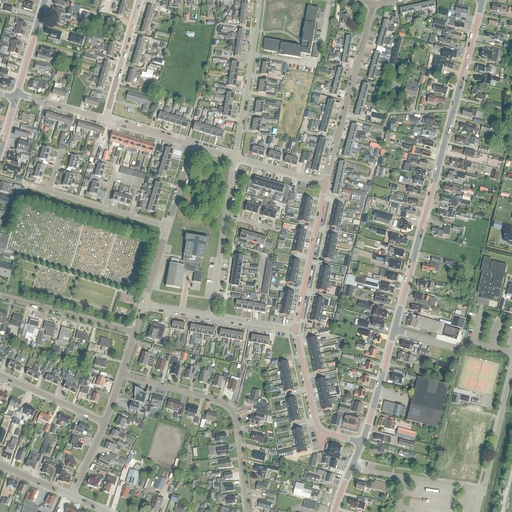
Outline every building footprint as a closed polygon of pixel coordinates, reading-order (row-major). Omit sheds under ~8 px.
[(23,8),(31,10),(33,4),(20,0),(19,4),(24,5),(23,8)] [(54,0),(53,4),(67,8),(65,15),(77,18),(80,8),(88,10),(88,9),(68,3),(56,0),(54,0)] [(420,5),(413,6),(414,11),(418,11),(419,14),(422,14),(422,12),(420,5)] [(466,15),(468,8),(457,5),(455,12),(456,12),(455,18),(460,19),(461,14),(466,15)] [(493,6),(492,6),(491,9),(492,9),(492,11),(499,13),(499,12),(501,13),(501,12),(505,13),(506,8),(502,7),(502,6),(497,5),(497,6),(493,5),(493,6)] [(148,6),(147,13),(152,14),(155,15),(155,13),(156,13),(156,12),(153,11),(154,8),(148,6)] [(310,56),(317,13),(318,13),(319,9),(311,8),(311,6),(308,6),(301,47),(282,44),(282,42),(264,39),(264,43),(265,43),(264,50),(278,53),(278,55),(301,58),(301,54),(306,55),(306,57),(310,57),(310,56)] [(49,17),(64,21),(64,19),(70,21),(71,17),(63,15),(64,11),(52,7),(49,17)] [(343,24),(348,25),(349,16),(344,16),(345,12),(341,12),(340,23),(343,24)] [(84,13),(81,22),(87,23),(90,15),(84,13)] [(459,27),(463,28),(464,24),(456,22),(457,21),(450,19),(449,26),(459,28),(459,27)] [(17,24),(16,28),(26,31),(27,25),(18,22),(18,21),(15,20),(14,24),(17,24)] [(384,20),(382,27),(391,30),(392,27),(388,26),(389,22),(384,20)] [(452,38),(460,40),(461,35),(453,33),(454,30),(444,27),(445,27),(433,24),(432,29),(444,32),(442,36),(452,38)] [(143,26),(141,32),(146,34),(147,30),(150,31),(151,28),(148,27),(143,26)] [(26,31),(16,28),(14,34),(24,37),(26,31)] [(49,38),(59,40),(61,32),(46,28),(45,33),(50,35),(49,38)] [(69,32),(67,39),(80,41),(81,34),(69,32)] [(491,38),(490,39),(493,40),(494,39),(495,40),(501,42),(502,38),(500,38),(501,36),(486,32),(485,37),(491,38)] [(381,34),(379,40),(388,43),(389,40),(385,39),(386,35),(381,34)] [(233,38),(237,39),(236,43),(242,44),(243,37),(237,36),(233,36),(233,38)] [(451,41),(451,40),(438,37),(438,39),(439,40),(439,42),(450,45),(450,44),(452,43),(451,41)] [(139,38),(137,45),(146,47),(146,45),(146,44),(144,43),(145,40),(139,38)] [(397,38),(389,64),(390,65),(391,62),(395,63),(395,62),(397,63),(396,65),(399,66),(399,65),(405,66),(406,61),(400,59),(400,60),(399,60),(399,59),(398,59),(397,61),(396,60),(402,39),(397,38)] [(379,40),(377,47),(382,48),(383,44),(387,45),(388,43),(379,40)] [(12,41),(10,47),(20,49),(22,44),(12,41)] [(105,46),(104,48),(108,49),(113,51),(115,44),(110,43),(109,45),(105,44),(105,46)] [(341,45),(341,46),(345,47),(344,50),(349,51),(351,44),(345,43),(342,43),(341,45)] [(453,52),(449,51),(449,50),(442,48),(443,46),(435,43),(434,48),(443,51),(441,57),(451,59),(452,57),(455,58),(457,54),(453,52)] [(137,45),(136,51),(141,53),(142,50),(145,50),(146,47),(137,45)] [(318,59),(320,46),(314,45),(312,58),(318,59)] [(39,51),(41,52),(49,55),(49,54),(52,55),(56,57),(57,51),(54,50),(53,50),(50,49),(51,48),(43,46),(43,47),(41,47),(39,51)] [(20,49),(10,47),(9,53),(18,55),(20,49)] [(103,51),(102,54),(103,55),(106,56),(109,57),(111,57),(113,51),(108,49),(104,48),(104,51),(103,51)] [(492,48),(491,52),(482,50),(480,57),(481,58),(481,59),(486,60),(486,59),(490,60),(490,61),(496,63),(499,50),(492,48)] [(231,52),(235,53),(234,57),(240,58),(241,51),(231,49),(231,52)] [(136,51),(134,58),(139,59),(142,60),(143,58),(144,56),(140,55),(141,53),(136,51)] [(381,54),(380,57),(383,58),(383,59),(385,60),(387,60),(387,63),(388,63),(391,54),(387,53),(383,52),(382,54),(381,54)] [(45,54),(45,55),(39,53),(37,59),(48,62),(51,60),(52,57),(45,54)] [(375,53),(374,59),(383,62),(383,59),(383,58),(380,57),(381,54),(375,53)] [(453,69),(454,65),(445,62),(446,59),(435,57),(435,56),(430,55),(429,58),(430,58),(429,63),(433,64),(432,67),(435,68),(434,72),(440,73),(441,70),(442,69),(441,68),(442,66),(444,67),(448,68),(453,69)] [(4,56),(2,64),(7,66),(7,68),(14,70),(14,69),(15,69),(16,67),(15,67),(16,64),(8,62),(9,57),(4,56)] [(151,56),(150,58),(155,60),(154,64),(163,66),(165,60),(151,56)] [(339,59),(343,60),(342,63),(347,64),(348,57),(339,56),(339,59)] [(134,58),(132,65),(137,66),(138,62),(141,63),(142,60),(139,59),(134,58)] [(263,63),(262,69),(269,70),(271,70),(275,71),(275,69),(272,68),(272,67),(270,67),(270,64),(271,61),(264,60),(263,63)] [(99,65),(99,67),(108,70),(110,63),(105,62),(103,66),(99,64),(99,65)] [(34,70),(39,71),(39,72),(43,73),(45,69),(50,70),(50,68),(52,68),(52,67),(41,63),(41,64),(36,63),(34,70)] [(372,66),(370,72),(379,75),(380,72),(376,71),(377,67),(372,66)] [(98,70),(102,71),(101,75),(106,76),(108,70),(99,67),(98,70)] [(56,75),(64,78),(66,71),(58,69),(56,75)] [(130,70),(128,77),(134,79),(136,79),(137,77),(138,77),(139,73),(135,72),(130,70)] [(370,72),(368,79),(373,80),(374,76),(378,77),(379,75),(370,72)] [(0,84),(1,85),(2,86),(4,87),(4,86),(9,88),(11,82),(3,80),(4,76),(0,74),(0,84)] [(332,76),(332,77),(336,78),(335,81),(340,83),(342,76),(337,75),(333,74),(332,77),(332,76)] [(96,78),(95,80),(99,81),(104,83),(106,76),(101,75),(100,78),(96,77),(96,78)] [(476,76),(474,81),(483,83),(483,84),(490,85),(491,80),(492,77),(484,75),(485,75),(484,78),(482,78),(476,76)] [(48,83),(40,80),(39,84),(30,81),(28,88),(38,91),(38,88),(45,90),(47,86),(48,83)] [(94,83),(98,85),(97,88),(102,90),(104,83),(99,81),(95,80),(94,83)] [(52,94),(59,96),(60,91),(61,89),(62,86),(63,82),(60,82),(59,85),(57,84),(56,90),(53,89),(52,94)] [(315,88),(314,91),(321,93),(322,90),(317,88),(319,84),(316,83),(315,88)] [(415,97),(417,89),(418,86),(407,83),(406,86),(404,94),(415,97)] [(362,90),(361,92),(363,92),(367,93),(371,94),(371,93),(367,92),(369,85),(363,84),(362,90)] [(434,89),(433,91),(434,91),(438,92),(439,93),(440,93),(441,94),(442,93),(446,94),(447,92),(447,88),(446,88),(440,86),(435,85),(434,89)] [(328,89),(328,90),(332,91),(331,94),(336,96),(338,89),(333,88),(329,87),(329,89),(328,89)] [(59,96),(65,98),(66,93),(67,90),(61,89),(60,91),(59,96)] [(472,90),(472,92),(472,93),(472,94),(472,95),(477,96),(477,97),(476,97),(476,98),(476,99),(483,101),(484,96),(480,95),(481,91),(473,89),(473,90),(472,90)] [(149,106),(151,99),(128,92),(126,100),(144,105),(142,111),(146,113),(148,106),(149,106)] [(427,102),(427,103),(429,103),(429,104),(431,104),(432,104),(434,105),(434,104),(435,103),(438,104),(438,103),(444,104),(445,99),(436,97),(437,95),(429,93),(428,97),(428,100),(427,100),(427,102)] [(84,102),(84,103),(90,105),(92,100),(94,95),(91,94),(91,96),(90,95),(89,99),(85,98),(84,102)] [(92,100),(90,105),(97,107),(99,102),(95,101),(96,97),(96,96),(94,95),(92,100)] [(322,107),(324,107),(333,109),(335,102),(329,100),(327,106),(325,105),(323,105),(322,107)] [(357,106),(357,108),(359,108),(363,109),(365,110),(366,108),(363,107),(364,105),(367,106),(370,107),(371,103),(365,101),(359,100),(357,106)] [(490,109),(503,113),(505,106),(492,102),(490,109)] [(326,110),(325,116),(330,118),(333,109),(324,107),(324,109),(326,110)] [(356,109),(355,116),(360,118),(362,113),(366,114),(366,110),(365,110),(363,109),(359,108),(357,108),(356,109)] [(215,110),(215,112),(223,113),(222,116),(228,117),(230,118),(231,112),(223,110),(221,110),(218,110),(215,109),(215,110)] [(463,111),(462,116),(470,118),(471,117),(475,118),(477,110),(472,109),(471,111),(467,110),(467,112),(463,111)] [(159,112),(157,120),(163,121),(165,114),(166,112),(164,112),(163,111),(162,113),(159,112)] [(27,123),(28,120),(31,121),(31,119),(29,118),(29,115),(20,113),(18,121),(27,123)] [(46,113),(45,118),(48,119),(47,123),(48,123),(50,124),(53,115),(46,113)] [(53,115),(50,124),(53,124),(53,125),(54,121),(58,122),(59,117),(53,115)] [(171,116),(169,123),(174,125),(176,118),(177,116),(175,115),(174,117),(171,116)] [(421,118),(409,115),(408,121),(419,123),(421,118)] [(316,120),(315,122),(326,125),(328,126),(328,124),(330,118),(324,116),(323,122),(319,121),(316,120)] [(424,117),(422,123),(425,124),(438,127),(439,123),(434,122),(435,118),(432,118),(427,116),(426,118),(424,117)] [(59,117),(58,122),(62,123),(60,127),(61,127),(63,128),(66,119),(59,117)] [(66,119),(63,128),(66,128),(67,129),(70,130),(71,126),(73,120),(66,119)] [(254,119),(253,125),(260,127),(268,128),(268,126),(266,125),(266,124),(265,124),(261,124),(261,121),(257,120),(254,119)] [(77,127),(76,131),(79,132),(80,133),(80,132),(82,133),(85,124),(78,122),(77,127)] [(195,123),(192,130),(198,132),(200,125),(201,123),(199,122),(198,122),(198,124),(195,123)] [(315,122),(314,124),(322,126),(320,132),(326,134),(328,127),(328,126),(326,125),(315,122)] [(27,126),(21,124),(20,129),(36,134),(38,129),(36,128),(27,126)] [(85,124),(82,133),(85,134),(86,130),(90,131),(91,126),(85,124)] [(200,125),(198,132),(204,134),(206,127),(207,125),(205,124),(204,126),(200,125)] [(467,133),(472,134),(472,131),(475,132),(476,127),(474,126),(473,127),(468,126),(460,124),(459,128),(463,129),(462,132),(467,133)] [(350,131),(350,133),(352,133),(356,134),(360,135),(360,136),(367,137),(368,134),(361,132),(361,133),(357,131),(358,126),(352,125),(350,131)] [(481,131),(490,133),(491,127),(482,125),(481,131)] [(90,131),(89,136),(93,137),(93,136),(95,137),(98,128),(91,126),(90,131)] [(212,128),(210,135),(215,137),(217,130),(218,128),(216,127),(215,127),(215,129),(212,128)] [(428,138),(429,136),(435,138),(436,131),(433,131),(433,128),(427,127),(424,137),(428,138)] [(98,128),(95,137),(98,138),(99,134),(103,135),(105,130),(98,128)] [(15,134),(16,134),(16,135),(25,138),(25,137),(27,138),(29,133),(16,129),(15,134)] [(109,142),(108,145),(110,146),(111,143),(115,144),(118,134),(112,132),(109,142)] [(350,134),(348,141),(354,142),(355,139),(355,138),(359,139),(360,135),(356,134),(352,133),(350,133),(350,134)] [(118,134),(115,144),(119,145),(118,148),(120,149),(124,135),(118,134)] [(124,135),(120,149),(123,150),(124,146),(127,147),(130,137),(124,135)] [(130,137),(127,147),(131,148),(130,152),(132,152),(136,139),(130,137)] [(423,145),(432,148),(434,143),(426,141),(426,139),(417,137),(417,140),(420,141),(419,144),(423,145)] [(464,144),(463,146),(468,147),(469,144),(474,145),(475,139),(465,137),(465,139),(461,138),(457,137),(457,138),(456,138),(456,141),(456,142),(464,144)] [(136,139),(132,152),(135,153),(136,150),(140,151),(142,141),(136,139)] [(315,144),(315,146),(318,147),(322,148),(324,148),(324,147),(326,140),(320,139),(319,144),(315,144)] [(19,141),(16,150),(21,152),(21,153),(21,154),(20,156),(21,156),(28,158),(30,154),(33,145),(19,141)] [(142,141),(140,151),(143,152),(142,155),(145,156),(148,142),(142,141)] [(346,147),(346,149),(348,149),(351,150),(356,151),(360,152),(360,150),(357,149),(357,146),(358,143),(354,142),(348,141),(346,147)] [(148,142),(145,156),(147,157),(148,153),(152,154),(155,144),(148,142)] [(372,142),(371,146),(382,150),(384,146),(372,142)] [(39,145),(39,147),(42,148),(41,153),(48,156),(50,150),(50,149),(43,147),(43,146),(39,145)] [(158,145),(156,151),(160,152),(160,153),(162,153),(171,156),(173,150),(166,148),(165,151),(163,151),(161,150),(162,147),(158,145)] [(254,147),(252,154),(258,155),(260,146),(258,145),(258,148),(254,147)] [(315,146),(314,148),(318,149),(316,155),(322,156),(324,150),(324,148),(322,148),(318,147),(315,146)] [(411,146),(409,153),(414,155),(414,153),(422,155),(421,156),(424,157),(424,156),(430,158),(431,153),(426,151),(423,150),(423,152),(419,151),(419,149),(416,149),(416,147),(411,146)] [(479,152),(487,154),(489,149),(480,146),(479,152)] [(453,152),(457,153),(457,154),(461,155),(464,156),(473,158),(475,152),(465,149),(465,151),(462,150),(454,148),(454,149),(453,149),(453,151),(453,152)] [(345,150),(343,157),(349,158),(350,154),(351,152),(355,153),(356,151),(351,150),(348,149),(346,149),(345,150)] [(270,151),(268,158),(274,160),(277,151),(275,150),(274,152),(270,151)] [(36,157),(34,161),(41,163),(42,160),(46,162),(48,156),(41,153),(39,158),(36,157)] [(161,155),(161,156),(163,157),(162,159),(169,162),(171,156),(162,153),(161,155)] [(8,157),(7,159),(8,160),(12,161),(12,163),(12,164),(12,165),(17,167),(17,166),(18,165),(17,163),(18,159),(20,159),(21,156),(20,156),(13,154),(12,155),(10,154),(9,156),(8,157)] [(71,156),(69,162),(77,164),(81,165),(81,163),(78,162),(78,161),(79,159),(82,160),(83,156),(77,154),(76,157),(71,156)] [(287,156),(285,163),(291,165),(293,156),(291,155),(290,157),(287,156)] [(312,160),(312,162),(318,164),(320,164),(320,163),(322,156),(316,155),(315,160),(312,160)] [(95,169),(104,172),(105,166),(101,165),(102,162),(95,160),(94,163),(97,164),(95,169)] [(413,160),(412,164),(416,165),(416,164),(419,165),(419,166),(427,168),(428,163),(420,161),(417,161),(413,160)] [(451,160),(450,164),(455,165),(455,168),(466,171),(467,168),(470,169),(471,164),(460,161),(459,162),(451,160)] [(33,165),(33,166),(36,167),(35,171),(43,173),(45,167),(40,166),(41,163),(34,161),(33,165)] [(69,162),(68,168),(72,169),(71,172),(78,174),(78,173),(80,173),(81,171),(79,171),(80,169),(76,168),(77,164),(69,162)] [(312,162),(311,165),(313,166),(312,171),(318,172),(320,166),(320,164),(318,164),(312,162)] [(338,169),(338,170),(340,171),(347,172),(347,170),(344,169),(346,163),(340,162),(338,169)] [(403,168),(402,171),(404,172),(409,173),(410,172),(416,174),(419,175),(425,176),(426,172),(411,168),(411,165),(406,164),(404,163),(403,168)] [(158,164),(158,167),(160,167),(159,171),(166,173),(168,167),(160,165),(158,164)] [(6,165),(4,171),(11,174),(12,173),(16,174),(17,172),(19,173),(20,169),(6,165)] [(375,176),(384,178),(387,169),(378,167),(375,176)] [(28,169),(27,172),(31,174),(31,172),(35,173),(34,176),(30,175),(29,179),(36,181),(37,178),(41,179),(43,173),(35,171),(28,169)] [(91,174),(90,178),(96,180),(97,177),(102,178),(104,172),(95,169),(94,175),(91,174)] [(157,170),(156,172),(158,173),(157,177),(164,179),(166,173),(159,171),(157,170)] [(338,172),(336,178),(342,180),(343,174),(346,174),(347,172),(340,171),(338,170),(338,172)] [(453,181),(454,179),(457,180),(457,178),(460,179),(464,180),(464,178),(476,180),(476,177),(465,175),(465,174),(459,173),(459,174),(455,173),(455,172),(450,171),(449,174),(448,174),(448,175),(447,175),(447,177),(447,179),(453,181)] [(66,174),(64,180),(72,182),(73,177),(77,178),(78,174),(71,172),(70,175),(66,174)] [(250,179),(248,188),(252,189),(256,190),(257,187),(259,187),(261,179),(255,177),(254,180),(250,179)] [(413,184),(422,186),(424,180),(415,177),(414,180),(403,177),(402,183),(413,186),(413,184)] [(92,182),(90,187),(99,190),(100,184),(96,182),(96,180),(90,178),(89,181),(92,182)] [(335,185),(335,186),(337,187),(341,188),(343,188),(347,189),(347,186),(348,185),(344,184),(345,180),(342,180),(336,178),(335,185)] [(256,190),(255,195),(257,196),(259,190),(262,192),(263,188),(265,189),(267,181),(261,179),(259,187),(257,187),(256,190)] [(62,186),(67,187),(66,190),(73,192),(74,188),(70,187),(72,182),(64,180),(62,186)] [(262,192),(261,194),(264,195),(264,192),(268,193),(269,190),(271,190),(273,183),(267,181),(265,189),(263,188),(262,192)] [(0,185),(0,191),(6,193),(6,194),(13,196),(14,192),(7,190),(9,186),(1,183),(0,185)] [(268,193),(268,194),(270,194),(274,195),(275,192),(277,192),(279,184),(273,183),(271,190),(269,190),(268,193)] [(274,196),(273,200),(275,201),(277,195),(286,198),(289,190),(289,189),(285,187),(285,186),(279,184),(277,192),(275,192),(274,195),(274,196)] [(452,191),(460,193),(461,189),(453,187),(445,184),(445,187),(444,187),(444,188),(444,189),(444,190),(452,192),(452,191)] [(334,188),(333,195),(339,196),(340,190),(343,191),(342,193),(352,195),(351,200),(363,203),(366,193),(343,188),(341,188),(337,187),(335,186),(334,188)] [(416,194),(420,195),(421,190),(414,188),(414,187),(409,186),(407,192),(416,194)] [(99,190),(90,187),(88,193),(86,192),(85,195),(91,197),(92,195),(97,196),(99,190)] [(114,193),(112,201),(118,202),(120,195),(122,195),(123,192),(122,191),(121,191),(119,191),(118,194),(114,193)] [(120,195),(118,202),(124,204),(126,197),(128,197),(129,193),(127,193),(125,192),(124,196),(122,195),(120,195)] [(150,193),(149,195),(151,196),(150,199),(157,202),(159,196),(150,193)] [(126,197),(124,204),(130,206),(132,199),(134,199),(135,195),(132,195),(131,198),(128,197),(126,197)] [(0,203),(7,205),(9,198),(2,196),(1,197),(0,196),(0,203)] [(389,202),(392,202),(396,203),(402,205),(402,202),(397,200),(398,198),(390,196),(389,202)] [(455,209),(456,206),(457,207),(459,201),(457,200),(442,196),(442,198),(441,199),(440,200),(441,201),(441,202),(449,204),(449,203),(451,203),(449,208),(455,209)] [(312,206),(313,199),(304,197),(302,204),(312,206)] [(412,205),(417,206),(418,201),(408,199),(408,198),(405,197),(403,203),(408,204),(412,205)] [(245,211),(251,213),(254,205),(255,206),(256,202),(252,201),(251,204),(247,203),(245,211)] [(251,213),(252,213),(258,215),(260,207),(261,208),(262,204),(260,203),(259,207),(255,206),(254,205),(251,213)] [(146,204),(146,207),(148,207),(147,211),(154,213),(155,207),(146,204)] [(263,216),(269,218),(272,211),(273,211),(274,207),(270,206),(269,210),(265,209),(263,216)] [(400,208),(399,211),(401,212),(400,217),(405,218),(407,214),(410,215),(410,214),(414,215),(416,211),(403,207),(402,208),(400,208)] [(269,218),(270,219),(275,220),(278,213),(279,213),(280,209),(278,209),(277,212),(273,211),(272,211),(269,218)] [(438,210),(437,215),(443,216),(442,217),(444,217),(445,217),(453,219),(454,215),(455,215),(468,219),(469,214),(463,212),(462,213),(455,211),(451,210),(450,213),(449,213),(438,210)] [(376,217),(375,222),(389,226),(390,221),(391,221),(392,217),(374,212),(373,216),(376,217)] [(299,221),(308,223),(309,217),(300,215),(299,221)] [(399,229),(399,230),(406,231),(407,229),(411,230),(412,225),(408,224),(408,223),(401,221),(401,222),(399,221),(396,229),(399,229)] [(511,233),(510,233),(511,226),(504,224),(502,233),(505,234),(503,240),(508,241),(508,242),(508,244),(509,245),(511,245),(511,244),(511,233)] [(432,232),(435,233),(435,235),(440,237),(441,233),(448,235),(450,228),(444,226),(443,230),(433,228),(432,232)] [(377,234),(385,237),(386,231),(379,229),(377,234)] [(239,238),(237,242),(243,243),(244,240),(246,240),(248,233),(242,231),(240,238),(239,238)] [(244,240),(243,243),(246,244),(247,240),(250,241),(252,242),(254,234),(248,233),(246,240),(244,240)] [(0,248),(5,250),(9,236),(2,234),(0,240),(0,248)] [(250,241),(249,245),(252,246),(253,242),(256,243),(258,244),(260,236),(254,234),(252,242),(250,241)] [(397,242),(397,244),(400,245),(400,243),(406,245),(408,241),(398,238),(399,236),(392,234),(390,240),(395,242),(395,241),(397,242)] [(169,264),(165,287),(179,289),(180,288),(183,271),(194,273),(192,282),(196,282),(200,283),(202,272),(198,271),(200,258),(203,259),(206,244),(207,244),(208,239),(185,235),(184,240),(186,241),(183,255),(183,257),(182,261),(178,261),(179,260),(171,258),(170,264),(169,264)] [(256,243),(255,247),(257,247),(256,251),(261,252),(262,249),(259,248),(260,244),(264,245),(264,246),(264,245),(271,247),(273,241),(266,239),(266,238),(260,236),(258,244),(256,243)] [(326,246),(325,251),(334,253),(337,254),(338,251),(335,251),(335,248),(326,246)] [(389,248),(388,252),(395,254),(395,256),(399,257),(399,256),(403,257),(404,252),(400,251),(400,250),(394,249),(389,248)] [(325,251),(323,259),(333,260),(333,256),(337,257),(337,254),(334,253),(325,251)] [(375,254),(373,260),(385,263),(385,262),(389,263),(388,267),(396,270),(397,269),(399,270),(401,263),(391,260),(391,259),(375,254)] [(235,255),(235,261),(242,262),(242,264),(245,264),(246,264),(246,262),(246,260),(243,260),(243,256),(235,255)] [(431,266),(427,265),(423,264),(422,270),(429,273),(430,270),(437,272),(440,265),(438,264),(440,259),(432,257),(431,262),(432,262),(431,266)] [(501,285),(503,277),(506,265),(492,261),(492,259),(484,257),(481,270),(483,271),(481,276),(478,290),(479,290),(478,292),(482,293),(480,298),(493,301),(494,297),(499,298),(502,285),(501,285)] [(235,261),(234,267),(241,268),(241,270),(245,270),(245,268),(245,264),(242,264),(242,262),(235,261)] [(0,266),(0,275),(9,278),(12,267),(1,264),(0,266)] [(322,266),(320,273),(330,274),(331,268),(322,266)] [(234,267),(233,273),(241,275),(240,276),(244,277),(244,274),(243,274),(244,273),(241,272),(241,270),(241,268),(234,267)] [(384,277),(386,278),(387,276),(389,277),(388,280),(392,281),(392,280),(396,282),(398,275),(385,272),(384,277)] [(233,273),(232,280),(240,281),(239,282),(243,283),(243,280),(242,280),(243,279),(240,278),(240,276),(241,275),(233,273)] [(348,274),(346,285),(354,287),(355,282),(357,283),(364,285),(364,286),(370,287),(370,286),(372,287),(372,288),(373,288),(374,287),(379,288),(379,289),(385,291),(388,292),(389,292),(393,293),(394,288),(395,285),(357,275),(356,277),(348,274)] [(319,278),(318,284),(327,286),(331,286),(331,283),(328,283),(329,280),(319,278)] [(231,286),(239,287),(238,288),(242,289),(243,287),(241,286),(242,285),(239,284),(239,282),(240,281),(232,280),(231,286)] [(425,288),(430,290),(433,291),(434,286),(426,283),(427,283),(422,282),(419,281),(417,286),(420,287),(420,290),(420,291),(423,292),(424,291),(425,288)] [(318,284),(317,290),(326,292),(327,288),(330,289),(331,286),(327,286),(318,284)] [(347,286),(344,296),(351,298),(352,294),(351,294),(353,288),(347,286)] [(280,293),(280,296),(283,296),(292,298),(294,292),(284,290),(284,293),(280,293)] [(378,294),(376,303),(381,304),(381,303),(382,304),(386,305),(390,306),(391,301),(387,300),(388,297),(378,294)] [(429,297),(423,296),(423,295),(420,294),(420,295),(416,294),(414,299),(416,300),(415,303),(427,306),(433,307),(433,306),(435,307),(436,304),(434,303),(435,298),(429,297)] [(280,296),(279,298),(283,299),(282,302),(291,304),(292,298),(283,296),(280,296)] [(315,298),(314,304),(323,306),(327,306),(328,304),(324,303),(325,300),(315,298)] [(359,302),(357,307),(370,311),(371,309),(372,305),(362,303),(359,302)] [(415,313),(420,314),(422,306),(418,305),(418,307),(412,306),(411,311),(415,312),(415,313)] [(277,307),(277,310),(280,311),(280,314),(289,316),(290,310),(281,308),(277,307)] [(380,310),(374,308),(372,316),(378,318),(378,316),(383,318),(383,317),(386,318),(388,313),(383,312),(383,311),(380,310)] [(11,321),(10,323),(11,324),(10,325),(20,328),(22,322),(23,317),(23,318),(17,316),(13,315),(13,317),(12,317),(12,319),(12,321),(11,321)] [(454,316),(451,326),(462,329),(465,319),(454,316)] [(409,318),(406,327),(414,329),(414,328),(418,329),(441,336),(441,335),(456,340),(459,329),(444,325),(445,324),(438,323),(417,317),(416,320),(409,318)] [(359,320),(358,325),(367,328),(369,323),(371,324),(371,325),(373,325),(376,326),(375,327),(379,328),(380,327),(383,328),(385,323),(382,322),(383,321),(378,319),(372,318),(372,320),(368,319),(367,322),(359,320)] [(21,336),(20,343),(27,345),(28,342),(24,341),(25,337),(27,333),(32,334),(33,334),(34,329),(37,329),(38,327),(38,326),(39,321),(35,320),(35,321),(30,320),(30,319),(29,325),(27,330),(24,330),(22,337),(21,336)] [(45,323),(43,329),(46,330),(45,335),(49,336),(50,336),(52,336),(52,337),(53,332),(54,332),(55,326),(45,323)] [(156,339),(161,341),(166,328),(154,324),(152,328),(151,328),(148,338),(155,341),(156,339)] [(62,327),(58,341),(62,342),(63,337),(69,339),(70,336),(70,335),(71,330),(62,327)] [(225,340),(224,344),(227,344),(227,342),(228,342),(228,339),(231,339),(232,332),(227,331),(225,340)] [(371,335),(369,340),(371,340),(379,342),(381,337),(379,336),(380,333),(374,331),(373,335),(371,335)] [(77,332),(76,339),(80,340),(79,344),(81,344),(82,341),(85,341),(87,334),(77,332)] [(278,340),(285,342),(284,347),(287,348),(290,336),(279,334),(278,340)] [(307,341),(308,345),(318,343),(318,344),(321,343),(321,340),(317,341),(316,337),(307,339),(307,341)] [(102,347),(101,351),(104,352),(105,347),(111,349),(112,342),(107,340),(101,338),(99,346),(102,347)] [(401,348),(409,350),(409,349),(411,350),(413,343),(411,342),(411,343),(403,341),(401,348)] [(53,345),(52,352),(58,354),(60,347),(54,345),(53,345)] [(365,356),(375,358),(377,351),(371,349),(370,353),(366,352),(365,356)] [(397,360),(411,364),(413,356),(405,354),(399,352),(397,360)] [(141,358),(154,362),(155,360),(151,359),(149,358),(150,355),(143,353),(141,358)] [(94,365),(105,369),(107,361),(101,360),(103,356),(95,354),(95,356),(96,357),(94,365)] [(141,358),(139,364),(146,367),(147,363),(150,364),(149,366),(152,368),(154,362),(141,358)] [(180,366),(179,366),(181,361),(172,358),(170,365),(173,366),(171,374),(177,376),(180,366)] [(10,361),(7,367),(14,369),(16,364),(18,360),(16,359),(14,363),(10,361)] [(156,370),(163,372),(166,362),(159,360),(156,370)] [(288,361),(278,363),(280,369),(289,367),(288,361)] [(436,367),(451,372),(453,366),(437,361),(436,367)] [(361,369),(371,371),(373,364),(367,363),(366,366),(362,365),(361,369)] [(16,364),(14,369),(20,372),(22,367),(16,364)] [(185,378),(192,380),(194,371),(197,372),(199,367),(194,365),(193,368),(188,367),(185,378)] [(199,382),(206,384),(208,376),(211,377),(213,369),(208,367),(207,372),(202,370),(199,382)] [(28,369),(25,375),(32,378),(34,372),(36,369),(34,368),(32,371),(28,369)] [(34,372),(32,378),(38,380),(40,375),(36,373),(38,370),(36,369),(34,372)] [(47,375),(45,380),(51,383),(53,378),(55,374),(53,373),(51,377),(47,375)] [(94,373),(92,378),(92,377),(94,378),(92,384),(96,385),(95,386),(102,388),(104,379),(101,378),(98,377),(99,375),(97,374),(94,373)] [(216,376),(213,386),(220,387),(222,380),(226,381),(227,374),(224,373),(223,378),(220,377),(216,376)] [(53,378),(51,383),(57,386),(60,380),(56,379),(57,375),(55,374),(53,378)] [(391,381),(401,384),(403,377),(393,374),(391,381)] [(357,382),(368,385),(370,378),(363,376),(362,380),(358,379),(357,382)] [(407,421),(438,429),(450,385),(418,377),(407,421)] [(316,380),(317,387),(327,385),(326,382),(329,381),(329,378),(316,380)] [(228,390),(234,392),(237,382),(230,380),(228,390)] [(65,383),(63,388),(69,391),(71,386),(73,382),(71,381),(69,385),(65,383)] [(71,386),(69,391),(75,394),(78,389),(74,387),(75,383),(73,382),(71,386)] [(283,386),(283,385),(280,386),(280,389),(284,389),(285,392),(294,390),(293,384),(284,385),(283,386)] [(80,392),(87,395),(89,389),(82,386),(80,392)] [(90,397),(88,396),(87,400),(97,403),(99,396),(95,395),(96,392),(92,390),(90,397)] [(253,409),(265,412),(267,405),(266,401),(262,400),(261,404),(256,403),(259,392),(253,390),(251,398),(248,397),(247,403),(254,405),(253,409)] [(329,396),(329,393),(332,392),(331,390),(328,390),(319,392),(320,398),(329,396)] [(354,396),(364,399),(366,391),(360,390),(359,391),(355,390),(354,396)] [(131,404),(129,410),(138,412),(141,413),(145,414),(147,407),(144,406),(145,405),(147,395),(148,394),(146,394),(143,393),(137,391),(135,397),(134,400),(134,402),(135,402),(136,402),(135,405),(132,404),(131,404)] [(454,394),(452,403),(457,405),(459,398),(459,400),(469,403),(470,398),(460,395),(460,396),(454,394)] [(146,411),(144,420),(146,420),(147,418),(148,416),(149,417),(150,413),(149,413),(150,408),(153,408),(153,407),(157,408),(157,406),(161,407),(163,398),(154,395),(154,396),(152,403),(149,402),(146,411)] [(339,411),(346,413),(349,414),(349,411),(353,412),(360,414),(361,413),(362,412),(361,411),(361,410),(362,405),(352,402),(351,406),(350,407),(345,405),(347,398),(343,397),(342,403),(341,403),(339,411)] [(9,405),(8,408),(12,409),(13,406),(18,409),(18,408),(21,402),(12,398),(9,405)] [(286,400),(287,403),(284,404),(284,406),(288,406),(297,404),(296,398),(286,400)] [(181,403),(169,400),(167,409),(177,412),(177,409),(179,409),(181,403)] [(321,404),(323,410),(332,408),(331,405),(335,404),(334,403),(334,401),(330,402),(321,404)] [(382,413),(393,416),(399,418),(399,417),(402,418),(406,408),(385,402),(382,413)] [(21,409),(17,418),(20,420),(22,416),(23,414),(28,416),(29,415),(32,416),(35,410),(32,408),(30,407),(30,406),(27,404),(24,409),(24,410),(21,409)] [(187,411),(188,412),(186,416),(191,417),(194,418),(195,414),(196,414),(198,408),(189,405),(187,411)] [(489,430),(492,415),(458,409),(448,458),(480,465),(487,433),(490,434),(491,430),(489,430)] [(205,419),(215,422),(217,415),(207,412),(205,419)] [(38,419),(48,424),(51,418),(50,418),(51,416),(48,414),(47,416),(41,413),(38,419)] [(332,425),(338,426),(340,419),(343,420),(344,414),(337,413),(336,416),(334,416),(332,425)] [(359,417),(349,414),(346,413),(343,424),(342,429),(356,433),(358,432),(361,421),(358,420),(358,419),(359,417)] [(57,420),(59,420),(56,425),(60,426),(62,422),(68,424),(71,418),(60,414),(57,420)] [(259,425),(262,426),(264,416),(256,414),(255,418),(251,417),(249,423),(258,426),(259,425)] [(119,418),(116,426),(123,429),(125,423),(129,425),(130,422),(133,423),(134,421),(129,418),(127,422),(126,421),(119,418)] [(380,418),(378,427),(393,431),(396,423),(389,421),(389,422),(388,422),(388,420),(380,418)] [(73,425),(71,431),(75,432),(75,431),(82,434),(84,431),(87,433),(89,427),(80,423),(78,427),(78,429),(76,428),(77,427),(73,425)] [(48,432),(53,434),(57,427),(52,425),(48,432)] [(302,428),(293,430),(294,436),(304,434),(302,428)] [(398,430),(396,436),(413,441),(415,433),(402,429),(401,431),(398,430)] [(113,430),(111,436),(113,437),(113,438),(114,438),(116,439),(118,436),(124,439),(126,435),(119,431),(119,433),(113,430)] [(216,438),(216,443),(226,441),(226,434),(219,435),(219,432),(212,433),(213,439),(216,438)] [(251,440),(259,442),(258,443),(262,444),(264,435),(253,433),(251,440)] [(71,434),(68,444),(73,445),(73,447),(77,448),(81,449),(82,444),(79,443),(81,437),(80,437),(71,434)] [(374,440),(379,441),(378,443),(382,445),(383,442),(390,444),(391,439),(376,435),(374,440)] [(2,458),(9,460),(15,446),(17,440),(12,438),(10,444),(8,443),(6,448),(7,449),(6,451),(5,451),(4,452),(2,458)] [(399,445),(414,448),(415,442),(400,438),(399,445)] [(40,463),(47,446),(49,442),(45,440),(43,445),(39,455),(31,452),(25,467),(34,470),(37,463),(36,463),(37,462),(40,463)] [(117,444),(125,448),(127,444),(119,440),(117,444)] [(111,451),(114,453),(117,446),(113,444),(113,445),(107,443),(105,449),(110,452),(111,451)] [(326,453),(326,456),(334,458),(339,459),(340,457),(339,456),(339,455),(340,455),(339,454),(341,447),(331,444),(331,445),(329,444),(328,449),(328,451),(327,451),(327,454),(326,453)] [(213,446),(208,447),(209,455),(214,455),(218,454),(218,457),(229,456),(228,448),(219,449),(219,445),(213,446)] [(307,451),(306,445),(297,447),(294,448),(294,451),(297,450),(298,453),(307,451)] [(371,451),(383,454),(384,450),(388,451),(389,447),(382,445),(381,449),(373,446),(371,451)] [(16,461),(22,463),(27,451),(23,450),(22,452),(19,451),(16,461)] [(253,458),(264,461),(265,455),(264,455),(265,451),(261,450),(260,453),(254,452),(253,458)] [(66,462),(65,464),(67,465),(66,467),(73,470),(76,463),(73,462),(72,461),(73,458),(67,455),(65,459),(66,459),(69,460),(68,462),(66,462)] [(112,462),(118,465),(121,467),(123,463),(114,459),(106,455),(104,459),(101,457),(98,464),(101,465),(102,464),(105,465),(104,467),(107,468),(109,464),(110,464),(111,461),(113,462),(112,462)] [(327,467),(330,468),(335,469),(337,462),(333,461),(333,460),(325,457),(323,459),(322,463),(327,465),(327,467)] [(41,472),(41,473),(42,473),(44,474),(45,474),(45,473),(48,466),(50,460),(45,458),(42,464),(44,465),(44,466),(43,466),(43,467),(43,468),(41,472)] [(212,460),(212,463),(218,463),(218,465),(220,465),(220,469),(231,468),(231,467),(232,467),(232,464),(231,464),(231,461),(224,462),(223,459),(212,460)] [(45,473),(45,474),(46,474),(48,475),(49,476),(49,475),(52,468),(53,468),(55,465),(50,463),(49,466),(48,466),(45,473)] [(264,478),(265,474),(267,468),(256,466),(254,471),(258,472),(257,475),(258,477),(264,478)] [(130,469),(126,483),(127,483),(130,484),(135,486),(140,473),(130,469)] [(60,481),(60,483),(62,482),(63,482),(69,484),(70,479),(71,476),(66,474),(66,473),(63,471),(59,481),(60,481)] [(326,482),(331,483),(333,476),(328,475),(328,474),(324,472),(323,476),(327,477),(326,482)] [(90,479),(88,485),(98,488),(100,480),(102,481),(104,476),(98,474),(97,479),(94,478),(94,480),(90,479)] [(307,479),(307,480),(318,484),(320,478),(313,476),(308,474),(307,479)] [(105,485),(103,491),(109,493),(112,484),(115,485),(117,479),(107,476),(105,482),(104,482),(103,485),(105,485)] [(154,488),(162,491),(166,480),(159,476),(154,488)] [(7,488),(11,490),(12,487),(15,489),(18,484),(10,480),(7,488)] [(256,490),(266,492),(267,485),(268,482),(264,481),(263,484),(258,483),(256,490)] [(388,484),(387,484),(376,481),(375,483),(370,482),(369,485),(357,482),(356,489),(364,491),(365,487),(387,493),(388,484)] [(293,482),(292,487),(295,487),(293,495),(309,499),(309,497),(313,498),(314,498),(314,497),(318,498),(319,490),(312,488),(304,486),(304,485),(296,483),(293,482)] [(123,492),(121,497),(126,499),(130,488),(129,488),(130,484),(127,483),(125,487),(123,486),(122,491),(123,492)] [(24,495),(27,487),(21,485),(18,492),(17,496),(19,497),(21,493),(24,495)] [(222,489),(222,493),(227,493),(227,492),(234,491),(233,485),(225,486),(226,486),(222,486),(223,488),(222,489)] [(24,502),(21,511),(36,511),(38,508),(34,506),(39,492),(31,489),(29,494),(27,493),(24,502)] [(160,509),(164,499),(156,496),(157,494),(155,493),(151,502),(152,502),(149,510),(153,511),(157,511),(159,509),(160,509)] [(170,501),(177,503),(180,496),(172,494),(170,501)] [(217,499),(223,499),(223,502),(226,502),(227,505),(235,504),(234,497),(227,498),(227,495),(217,496),(217,499)] [(48,496),(45,504),(49,506),(48,508),(51,510),(55,499),(48,496)] [(350,499),(348,504),(352,505),(351,508),(355,509),(356,508),(361,509),(362,508),(362,507),(364,508),(365,504),(364,504),(366,499),(359,497),(358,501),(350,499)] [(258,507),(270,510),(271,505),(274,505),(275,500),(267,499),(266,502),(259,500),(258,507)] [(305,501),(303,508),(313,510),(313,507),(316,506),(316,504),(317,504),(305,501)]
